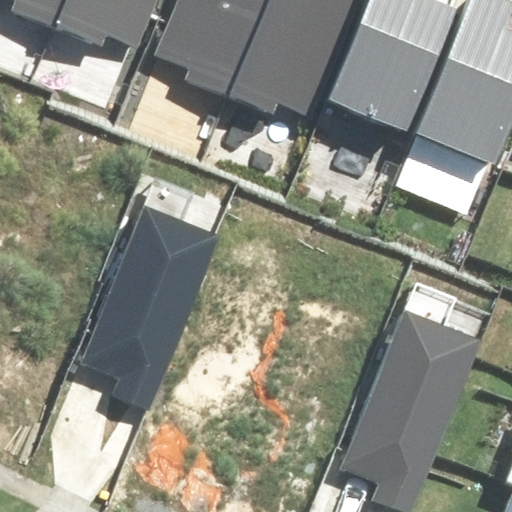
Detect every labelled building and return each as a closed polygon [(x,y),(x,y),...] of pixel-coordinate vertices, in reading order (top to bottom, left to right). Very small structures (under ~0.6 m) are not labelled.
[(18,0),(17,6),(51,19),(58,0),(18,0)] [(65,0),(58,22),(105,39),(107,32),(140,44),(156,0),(65,0)] [(187,77),(222,90),(255,0),(163,0),(144,51),(191,69),(187,77)] [(260,0),(227,91),(273,108),(276,101),(309,113),(350,0),(260,0)] [(356,0),(320,99),(402,129),(446,9),(421,0),(356,0)] [(456,0),(407,134),(489,163),(511,101),(511,35),(493,29),(503,0),(456,0)] [(140,202),(78,354),(115,369),(108,386),(145,401),(214,232),(140,202)] [(404,306),(342,458),(379,473),(371,490),(408,505),(478,336),(404,306)] [(511,511),(511,494),(507,492),(499,511),(511,511)]
